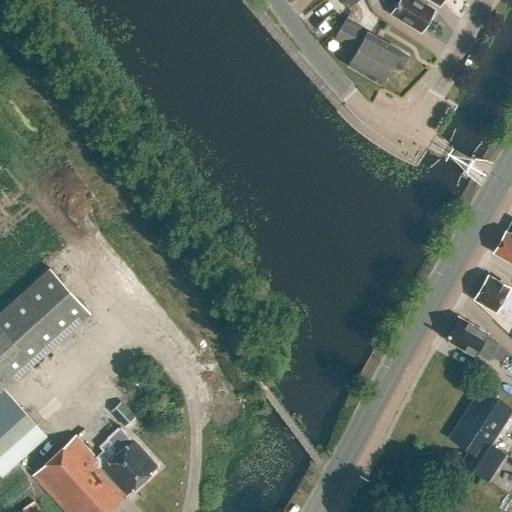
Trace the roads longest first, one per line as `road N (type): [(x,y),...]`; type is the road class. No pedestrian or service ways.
road 1 (tertiary): [(315,511),(498,181)]
road 2 (residential): [(413,130),(348,96),(273,0)]
road 3 (residential): [(413,130),(485,0)]
